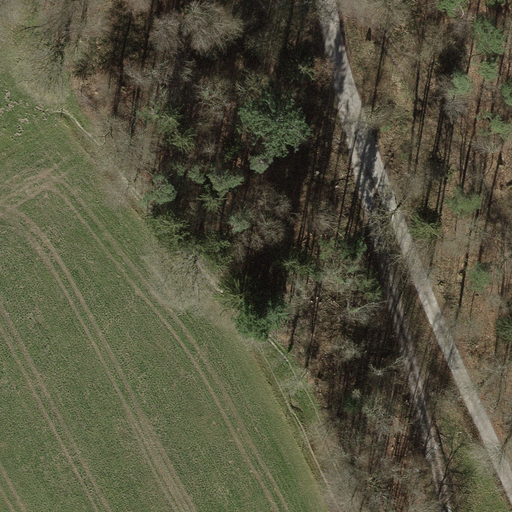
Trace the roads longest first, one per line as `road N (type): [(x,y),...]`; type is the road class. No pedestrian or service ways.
road 1 (residential): [(325,0),(354,113),(511,481)]
road 2 (track): [(445,511),(354,113)]
